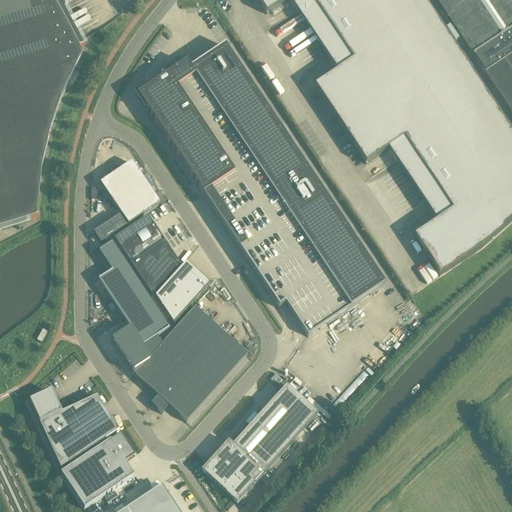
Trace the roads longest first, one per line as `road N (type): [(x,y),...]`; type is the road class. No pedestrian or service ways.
road 1 (unclassified): [(99,119),(137,142),(271,350),(221,412),(172,455)]
road 2 (unclassified): [(172,455),(156,448),(77,322),(80,196),(99,119)]
road 3 (unclassified): [(99,119),(127,57),(169,0)]
